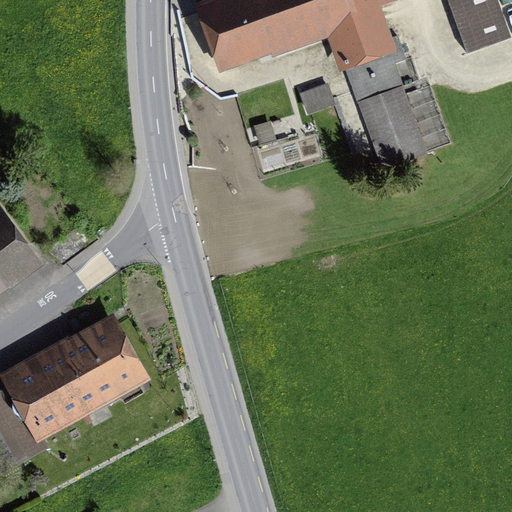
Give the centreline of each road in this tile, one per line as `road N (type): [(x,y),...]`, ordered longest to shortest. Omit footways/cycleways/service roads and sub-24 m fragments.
road 1 (secondary): [(256,511),(173,218)]
road 2 (secondary): [(173,218),(150,0)]
road 3 (residential): [(0,341),(173,218)]
